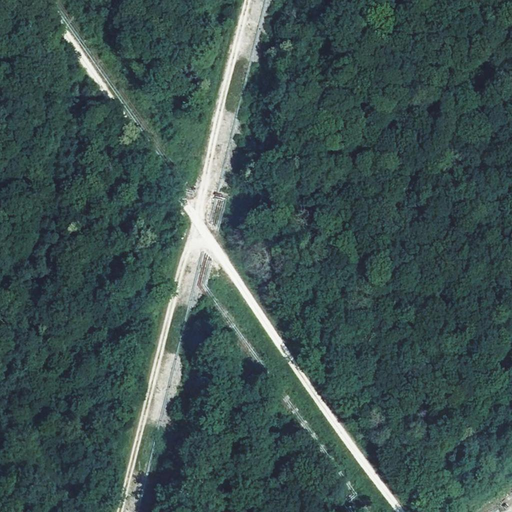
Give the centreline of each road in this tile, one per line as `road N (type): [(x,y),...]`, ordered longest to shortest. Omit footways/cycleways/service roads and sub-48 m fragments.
road 1 (track): [(414,511),(194,223),(38,0)]
road 2 (track): [(121,511),(252,0)]
